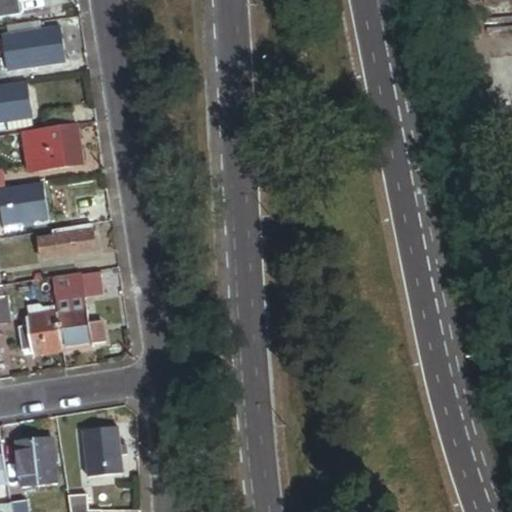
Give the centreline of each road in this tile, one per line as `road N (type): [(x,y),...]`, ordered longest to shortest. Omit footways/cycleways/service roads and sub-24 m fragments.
road 1 (tertiary): [(229,0),(267,511)]
road 2 (tertiary): [(475,511),(447,428),(367,20)]
road 3 (residential): [(162,379),(106,0)]
road 4 (residential): [(162,379),(0,404)]
road 5 (residential): [(168,511),(162,379)]
